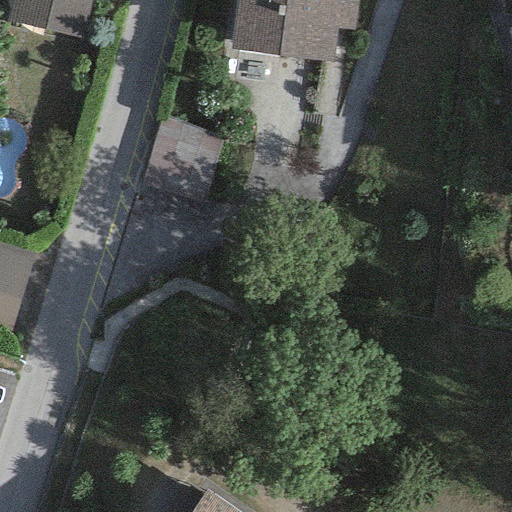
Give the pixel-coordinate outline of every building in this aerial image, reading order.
[(90,0),(11,0),(6,22),(81,40),(90,0)] [(235,0),(229,49),(333,61),(336,29),(340,0),(235,0)] [(358,0),(340,0),(336,29),(354,31),(358,0)] [(162,108),(143,171),(203,189),(222,126),(162,108)] [(0,324),(14,327),(32,250),(0,242),(0,324)] [(233,511),(205,492),(191,511),(233,511)]
